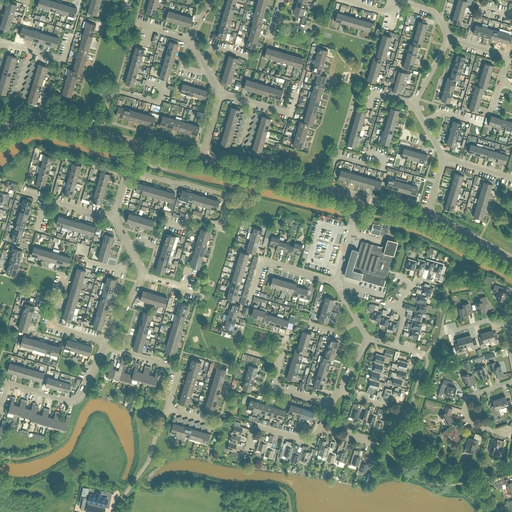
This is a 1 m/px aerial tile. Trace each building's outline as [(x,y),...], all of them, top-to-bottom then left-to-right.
[(45,0),(44,8),(50,9),(52,0),(51,0),(45,0)] [(50,9),(56,11),(59,1),(56,0),(56,1),(52,0),(50,9)] [(89,3),(88,5),(99,8),(100,2),(93,0),(90,0),(90,3),(89,3)] [(151,0),(149,0),(148,6),(156,8),(158,2),(151,0)] [(227,0),(226,6),(234,8),(236,2),(227,0)] [(298,0),(297,0),(296,6),(305,8),(307,2),(298,0)] [(56,11),(62,13),(64,4),(61,3),(61,1),(59,1),(56,11)] [(5,5),(4,7),(15,11),(17,4),(8,2),(6,6),(5,5)] [(62,13),(62,15),(64,16),(64,14),(68,15),(71,4),(68,3),(68,5),(64,4),(62,13)] [(257,3),(255,9),(264,11),(266,5),(257,3)] [(73,5),(71,4),(68,15),(74,17),(77,7),(73,6),(73,5)] [(456,4),(454,10),(463,12),(465,7),(456,4)] [(88,5),(87,7),(89,8),(87,12),(97,14),(99,8),(88,5)] [(146,12),(154,14),(156,8),(148,6),(146,12)] [(226,6),(224,12),(232,15),(234,8),(226,6)] [(300,14),(303,15),(305,8),(296,6),(294,12),(295,12),(294,15),(295,17),(297,17),(299,16),(300,14)] [(5,10),(4,14),(13,17),(15,11),(4,7),(3,10),(5,10)] [(255,9),(254,15),(263,17),(264,11),(255,9)] [(165,19),(172,21),(174,12),(168,10),(165,19)] [(454,10),(453,16),(462,18),(463,12),(454,10)] [(172,21),(178,23),(180,14),(174,12),(172,21)] [(224,12),(222,18),(231,21),(232,15),(224,12)] [(334,21),(340,23),(343,14),(337,12),(334,21)] [(1,17),(0,20),(11,23),(13,17),(4,14),(3,18),(1,17)] [(178,23),(184,25),(186,16),(180,14),(178,23)] [(340,23),(346,24),(349,15),(343,14),(340,23)] [(254,15),(252,21),(262,24),(262,23),(261,23),(263,17),(254,15)] [(354,17),(349,15),(346,24),(352,26),(355,16),(354,17)] [(193,18),(186,16),(184,25),(190,27),(193,18)] [(357,17),(355,16),(352,26),(358,28),(360,19),(357,18),(357,17)] [(451,22),(460,24),(462,18),(453,16),(451,22)] [(222,18),(220,24),(229,27),(231,21),(222,18)] [(358,28),(364,29),(366,20),(360,19),(358,28)] [(0,21),(1,22),(0,26),(9,29),(11,23),(0,20),(0,21)] [(372,22),(366,20),(364,29),(369,31),(372,22)] [(87,21),(85,27),(94,30),(96,24),(87,21)] [(253,21),(251,27),(260,30),(262,24),(252,21),(253,21)] [(418,21),(416,27),(425,29),(427,23),(418,21)] [(474,28),(472,33),(478,35),(481,26),(472,23),(471,27),(474,28)] [(220,24),(219,30),(227,33),(229,27),(220,24)] [(478,35),(484,37),(487,28),(481,26),(478,35)] [(23,39),(25,39),(28,29),(22,27),(19,36),(23,37),(23,39)] [(85,27),(83,33),(92,36),(94,30),(85,27)] [(251,27),(250,33),(259,36),(260,30),(251,27)] [(416,27),(415,32),(424,35),(425,29),(416,27)] [(484,37),(490,38),(492,29),(487,28),(484,37)] [(28,38),(32,40),(34,31),(28,29),(25,39),(28,40),(28,38)] [(490,38),(496,40),(498,31),(492,29),(490,38)] [(225,39),(227,33),(219,30),(217,36),(225,39)] [(35,42),(37,43),(40,32),(34,31),(32,40),(36,41),(35,42)] [(496,40),(501,42),(504,33),(498,31),(496,40)] [(40,42),(44,43),(46,34),(40,32),(37,43),(40,44),(40,42)] [(415,32),(413,38),(422,41),(424,35),(415,32)] [(83,33),(82,39),(91,42),(92,36),(83,33)] [(250,33),(248,39),(257,42),(259,36),(250,33)] [(510,35),(504,33),(501,42),(507,43),(510,35)] [(47,46),(49,46),(53,36),(46,34),(44,43),(48,44),(47,46)] [(382,34),(380,40),(389,42),(391,36),(390,36),(382,34)] [(59,38),(53,36),(49,46),(52,47),(52,46),(56,47),(59,38)] [(175,40),(170,38),(169,41),(170,41),(168,47),(177,49),(178,43),(174,42),(175,40)] [(413,38),(411,44),(420,47),(422,41),(413,38)] [(82,39),(80,45),(89,48),(91,42),(82,39)] [(246,45),(255,48),(257,42),(248,39),(246,45)] [(380,40),(379,46),(388,48),(389,42),(380,40)] [(409,43),(407,49),(416,52),(418,46),(420,47),(411,44),(409,43)] [(80,45),(78,52),(87,54),(89,48),(80,45)] [(136,46),(134,53),(142,55),(144,49),(136,46)] [(379,46),(377,51),(386,54),(388,48),(379,46)] [(168,47),(166,53),(175,55),(177,49),(168,47)] [(264,56),(270,58),(273,49),(267,47),(264,56)] [(318,47),(317,53),(326,56),(328,50),(318,47)] [(165,55),(167,51),(160,49),(157,59),(160,60),(162,54),(165,55)] [(270,58),(276,60),(279,51),(273,49),(270,58)] [(407,49),(406,55),(415,57),(416,52),(407,49)] [(276,60),(282,62),(285,53),(279,51),(276,60)] [(373,56),(384,60),(386,54),(377,51),(375,57),(373,56)] [(78,52),(76,58),(85,60),(87,54),(78,52)] [(134,53),(132,59),(141,61),(142,55),(134,53)] [(166,53),(165,59),(173,61),(175,55),(166,53)] [(282,62),(288,63),(291,54),(285,53),(282,62)] [(317,53),(315,59),(324,62),(326,56),(317,53)] [(288,63),(294,65),(297,56),(291,54),(288,63)] [(456,54),(454,60),(463,63),(465,57),(456,54)] [(7,55),(6,61),(15,64),(17,58),(7,55)] [(229,55),(227,61),(236,64),(238,58),(229,55)] [(406,55),(404,61),(413,63),(415,57),(406,55)] [(303,58),(297,56),(294,65),(301,67),(303,58)] [(373,56),(371,62),(380,65),(382,59),(384,60),(373,56)] [(76,58),(75,64),(84,66),(85,60),(76,58)] [(132,59),(130,65),(139,67),(141,61),(132,59)] [(165,59),(163,65),(171,68),(173,61),(165,59)] [(315,59),(313,65),(322,68),(324,62),(315,59)] [(454,60),(453,66),(462,68),(463,63),(454,60)] [(6,61),(4,67),(13,70),(15,64),(6,61)] [(227,61),(225,68),(234,70),(236,64),(227,61)] [(402,67),(411,69),(413,63),(404,61),(402,67)] [(371,62),(370,68),(379,71),(380,65),(371,62)] [(484,62),(482,68),(491,71),(493,65),(484,62)] [(38,64),(36,70),(45,73),(47,67),(38,64)] [(82,73),(84,66),(75,64),(73,70),(78,71),(78,72),(82,73)] [(130,65),(129,71),(137,73),(139,67),(130,65)] [(163,65),(161,71),(170,74),(171,68),(163,65)] [(311,72),(314,72),(317,73),(321,74),(322,68),(313,65),(311,72)] [(453,66),(451,71),(460,74),(462,68),(453,66)] [(4,67),(2,73),(11,76),(13,70),(4,67)] [(78,72),(78,71),(73,70),(69,68),(67,75),(76,77),(78,72)] [(225,68),(223,74),(233,76),(234,70),(225,68)] [(370,68),(368,74),(377,76),(379,71),(370,68)] [(482,68),(480,74),(489,77),(491,71),(482,68)] [(394,72),(394,75),(406,78),(408,73),(393,69),(392,72),(394,72)] [(36,70),(34,76),(43,79),(45,73),(36,70)] [(129,71),(127,77),(135,79),(137,73),(129,71)] [(168,80),(170,74),(161,71),(159,77),(168,80)] [(451,71),(449,77),(456,79),(458,80),(460,74),(451,71)] [(327,76),(321,74),(317,73),(314,72),(313,76),(312,76),(311,78),(316,79),(325,82),(327,76)] [(2,73),(0,79),(9,82),(11,76),(2,73)] [(223,74),(222,80),(231,82),(233,76),(223,74)] [(368,74),(366,80),(375,82),(377,76),(368,74)] [(480,74),(479,80),(488,82),(489,77),(480,74)] [(67,75),(66,81),(75,83),(76,77),(67,75)] [(391,77),(390,79),(405,83),(406,78),(394,75),(393,77),(391,77)] [(34,76),(32,82),(42,85),(43,79),(34,76)] [(246,79),(243,88),(250,90),(252,81),(246,79),(247,76),(245,76),(244,78),(246,79)] [(447,76),(445,82),(454,85),(456,79),(449,77),(447,76)] [(127,77),(125,83),(134,86),(135,79),(127,77)] [(0,79),(0,85),(8,88),(9,82),(0,79)] [(316,79),(314,85),(323,88),(325,82),(316,79)] [(394,83),(394,86),(404,88),(405,83),(390,79),(389,82),(394,83)] [(479,80),(477,85),(477,86),(484,88),(486,88),(488,82),(479,80)] [(66,81),(64,87),(73,89),(75,83),(66,81)] [(250,90),(256,91),(258,82),(252,81),(250,90)] [(32,82),(30,88),(40,91),(42,85),(32,82)] [(256,91),(262,93),(264,84),(258,82),(256,91)] [(445,82),(444,88),(452,91),(454,85),(445,82)] [(180,92),(186,94),(189,85),(182,83),(180,92)] [(262,93),(268,95),(270,86),(264,84),(262,93)] [(186,94),(192,96),(195,87),(189,85),(186,94)] [(314,85),(312,92),(321,94),(323,88),(314,85)] [(475,85),(473,91),(482,93),(484,88),(477,86),(477,85),(475,85)] [(268,95),(274,97),(276,88),(270,86),(268,95)] [(402,94),(404,88),(394,86),(393,88),(388,87),(387,89),(402,94)] [(62,93),(71,96),(73,89),(64,87),(62,93)] [(192,96),(198,97),(201,88),(195,87),(192,96)] [(30,88),(29,94),(38,97),(40,91),(30,88)] [(198,97),(200,98),(204,99),(207,90),(201,88),(198,97)] [(283,90),(276,88),(274,97),(280,99),(283,90)] [(444,88),(442,94),(451,97),(452,91),(444,88)] [(473,91),(471,96),(480,99),(482,93),(473,91)] [(312,92),(310,98),(319,100),(321,94),(312,92)] [(27,101),(36,103),(38,97),(29,94),(27,101)] [(440,100),(449,102),(451,97),(442,94),(440,100)] [(471,96),(470,102),(479,105),(480,99),(471,96)] [(310,98),(309,104),(318,106),(319,100),(310,98)] [(116,115),(122,117),(124,108),(121,107),(123,100),(118,99),(116,106),(118,107),(116,115)] [(470,102),(468,108),(477,111),(479,105),(470,102)] [(309,104),(307,110),(316,113),(318,106),(309,104)] [(231,107),(229,113),(238,116),(240,109),(231,107)] [(390,107),(388,113),(397,116),(399,110),(390,107)] [(122,117),(128,118),(131,109),(124,108),(122,117)] [(128,118),(134,120),(137,111),(131,109),(128,118)] [(356,109),(355,115),(364,118),(365,112),(356,109)] [(307,110),(305,116),(314,119),(316,113),(307,110)] [(134,120),(140,122),(143,113),(137,111),(134,120)] [(140,122),(146,124),(149,115),(143,113),(140,122)] [(229,113),(227,119),(236,122),(238,116),(229,113)] [(388,113),(386,119),(395,121),(397,116),(388,113)] [(149,115),(146,124),(152,126),(155,116),(149,115)] [(160,124),(166,126),(169,117),(163,115),(160,124)] [(355,115),(353,121),(362,123),(364,118),(355,115)] [(488,124),(494,126),(496,117),(490,115),(488,124)] [(261,116),(260,122),(269,124),(271,118),(261,116)] [(312,125),(314,119),(305,116),(303,122),(309,124),(312,125)] [(166,126),(172,128),(175,119),(169,117),(166,126)] [(494,126),(497,127),(496,130),(498,131),(499,127),(502,119),(496,117),(494,126)] [(172,128),(178,130),(181,120),(175,119),(172,128)] [(227,119),(226,125),(235,128),(236,122),(227,119)] [(386,119),(385,125),(394,127),(395,121),(386,119)] [(499,127),(505,129),(508,120),(502,119),(499,127)] [(178,130),(184,131),(187,122),(181,120),(178,130)] [(456,120),(456,122),(453,121),(451,127),(460,129),(462,123),(460,123),(461,121),(456,120)] [(307,130),(309,124),(303,122),(300,121),(298,127),(307,130)] [(353,121),(351,127),(360,129),(362,123),(353,121)] [(184,131),(190,133),(193,124),(187,122),(184,131)] [(260,122),(258,128),(267,131),(269,124),(260,122)] [(199,126),(193,124),(190,133),(197,135),(199,126)] [(226,125),(224,131),(233,134),(235,128),(226,125)] [(385,125),(383,130),(392,133),(394,127),(385,125)] [(298,127),(296,133),(305,136),(307,130),(298,127)] [(351,127),(350,132),(359,135),(360,129),(351,127)] [(451,127),(449,132),(458,135),(460,129),(451,127)] [(258,128),(256,134),(265,137),(267,131),(258,128)] [(383,130),(381,136),(390,139),(392,133),(383,130)] [(224,131),(222,137),(231,140),(233,134),(224,131)] [(350,132),(348,138),(357,141),(359,135),(350,132)] [(449,132),(447,138),(456,141),(458,135),(449,132)] [(296,133),(294,139),(304,142),(305,136),(296,133)] [(256,134),(254,140),(263,143),(265,137),(256,134)] [(381,136),(380,142),(389,145),(390,139),(381,136)] [(222,137),(220,143),(229,146),(231,140),(222,137)] [(348,138),(346,144),(355,147),(357,141),(348,138)] [(455,147),(456,141),(447,138),(446,144),(455,147)] [(294,139),(293,139),(292,142),(293,143),(293,145),(302,148),(304,142),(294,139)] [(254,140),(252,146),(262,149),(263,143),(254,140)] [(467,153),(473,154),(476,145),(470,144),(467,153)] [(476,145),(473,154),(479,156),(482,147),(478,146),(479,144),(477,144),(476,145)] [(482,147),(479,156),(485,158),(487,149),(484,148),(485,145),(483,144),(482,147)] [(251,152),(260,155),(262,149),(252,146),(251,152)] [(488,149),(487,149),(485,158),(491,159),(493,150),(493,151),(494,148),(489,146),(488,149)] [(400,156),(406,158),(409,149),(403,147),(400,156)] [(406,158),(412,160),(415,151),(409,149),(406,158)] [(491,159),(496,161),(499,152),(493,151),(493,150),(491,159)] [(502,163),(505,154),(506,151),(500,150),(499,152),(496,161),(502,163)] [(412,160),(418,161),(421,152),(415,151),(412,160)] [(427,154),(421,152),(418,161),(424,163),(427,154)] [(44,155),(42,161),(51,163),(53,157),(44,155)] [(42,161),(41,167),(49,169),(51,163),(42,161)] [(73,163),(71,169),(79,171),(81,165),(73,163)] [(41,167),(39,173),(47,175),(49,169),(41,167)] [(71,169),(69,175),(78,178),(79,171),(71,169)] [(338,178),(344,180),(346,171),(340,169),(338,178)] [(101,171),(99,177),(108,180),(109,173),(101,171)] [(344,180),(349,181),(352,172),(346,171),(344,180)] [(349,181),(355,183),(358,174),(352,172),(349,181)] [(37,179),(46,181),(47,175),(39,173),(38,176),(35,175),(35,178),(37,179)] [(462,181),(463,175),(454,173),(453,179),(462,181)] [(355,183),(361,185),(363,176),(358,174),(355,183)] [(69,175),(67,181),(76,184),(78,178),(69,175)] [(361,185),(367,186),(369,177),(363,176),(361,185)] [(99,177),(97,183),(106,186),(108,180),(99,177)] [(367,186),(372,188),(375,179),(369,177),(367,186)] [(391,188),(397,190),(400,179),(395,177),(394,179),(391,188)] [(386,186),(391,188),(394,179),(388,178),(386,186)] [(44,188),(46,181),(37,179),(35,185),(44,188)] [(381,181),(375,179),(372,188),(378,190),(380,185),(381,181)] [(403,192),(406,183),(406,180),(400,179),(397,190),(403,192)] [(460,187),(462,181),(453,179),(451,184),(460,187)] [(67,181),(66,187),(74,190),(76,184),(67,181)] [(135,191),(142,193),(145,182),(142,181),(142,183),(138,182),(135,191)] [(481,187),(490,190),(492,184),(483,181),(482,184),(480,184),(480,187),(481,187)] [(142,193),(148,195),(150,185),(147,184),(147,183),(145,182),(142,193)] [(412,182),(411,184),(409,193),(415,195),(417,186),(414,185),(415,183),(412,182)] [(97,183),(96,189),(104,192),(106,186),(97,183)] [(403,192),(409,193),(411,184),(406,183),(403,192)] [(458,193),(460,187),(451,184),(449,190),(458,193)] [(148,195),(154,196),(157,186),(155,185),(154,186),(150,185),(148,195)] [(154,196),(160,198),(162,189),(159,188),(159,186),(157,186),(154,196)] [(66,187),(64,193),(72,196),(74,190),(66,187)] [(481,187),(480,193),(489,195),(490,190),(481,187)] [(160,198),(166,200),(169,189),(167,188),(166,190),(162,189),(160,198)] [(96,189),(94,196),(102,198),(104,192),(96,189)] [(169,189),(166,200),(170,201),(168,207),(173,208),(176,198),(173,197),(175,192),(171,191),(171,190),(169,189)] [(179,199),(186,200),(189,190),(187,189),(186,191),(182,190),(179,199)] [(186,200),(192,202),(194,193),(191,192),(191,191),(189,190),(186,200)] [(456,199),(458,193),(449,190),(447,196),(456,199)] [(0,203),(0,204),(0,203),(2,205),(3,202),(7,203),(10,196),(9,194),(6,193),(0,191),(0,203)] [(192,202),(198,204),(201,193),(199,193),(198,194),(194,193),(192,202)] [(198,204),(200,205),(204,206),(207,197),(203,196),(203,194),(201,193),(198,204)] [(480,193),(478,199),(487,201),(489,195),(480,193)] [(90,199),(89,203),(93,204),(94,202),(101,204),(102,198),(94,196),(93,200),(90,199)] [(204,206),(210,208),(213,197),(211,196),(210,198),(207,197),(204,206)] [(455,204),(456,199),(447,196),(446,202),(455,204)] [(215,198),(213,197),(210,208),(216,209),(219,200),(215,199),(215,198)] [(19,204),(21,205),(30,208),(32,202),(23,199),(22,203),(20,202),(19,204)] [(478,199),(476,204),(485,207),(487,201),(478,199)] [(453,210),(455,204),(446,202),(444,208),(453,210)] [(476,204),(475,210),(483,213),(485,207),(476,204)] [(21,205),(20,211),(28,213),(30,208),(21,205)] [(482,219),(483,213),(475,210),(473,216),(482,219)] [(20,211),(18,216),(27,219),(28,213),(20,211)] [(130,224),(132,225),(135,214),(129,213),(127,222),(131,223),(130,224)] [(135,224),(139,225),(141,216),(135,214),(132,225),(134,226),(135,224)] [(56,224),(62,226),(65,216),(63,215),(63,216),(59,215),(56,224)] [(18,216),(16,222),(25,225),(27,219),(18,216)] [(62,226),(68,228),(71,219),(67,218),(68,216),(65,216),(62,226)] [(142,228),(144,228),(148,218),(141,216),(139,225),(143,226),(142,228)] [(154,220),(148,218),(144,228),(147,229),(147,228),(151,229),(154,220)] [(68,228),(74,230),(77,219),(75,219),(75,220),(71,219),(68,228)] [(74,230),(80,231),(83,223),(79,221),(80,220),(77,219),(74,230)] [(376,226),(373,225),(371,232),(378,233),(378,234),(379,234),(381,235),(382,233),(384,234),(384,232),(387,233),(389,224),(378,221),(377,224),(377,223),(376,226)] [(16,222),(14,228),(23,231),(25,225),(16,222)] [(80,231),(87,233),(85,238),(90,223),(87,222),(87,224),(83,223),(80,231)] [(88,235),(89,234),(93,235),(96,226),(91,225),(92,223),(90,223),(85,238),(88,239),(89,236),(88,235)] [(253,227),(252,233),(260,235),(262,229),(253,227)] [(14,228),(13,234),(22,236),(23,231),(14,228)] [(201,228),(199,235),(210,238),(210,235),(209,235),(210,231),(201,228)] [(102,236),(104,236),(103,240),(114,243),(114,241),(113,240),(114,236),(111,235),(112,232),(104,230),(102,236)] [(164,237),(163,239),(174,242),(175,236),(166,233),(165,237),(164,237)] [(252,233),(250,239),(259,241),(260,235),(252,233)] [(20,242),(22,236),(13,234),(11,240),(20,242)] [(199,235),(197,241),(206,243),(207,240),(209,240),(210,238),(199,235)] [(272,236),(271,239),(269,246),(273,247),(274,243),(277,244),(278,240),(279,240),(280,237),(276,236),(276,237),(272,236)] [(164,242),(163,246),(172,248),(174,242),(163,239),(162,241),(164,242)] [(250,239),(248,245),(257,247),(259,241),(250,239)] [(362,241),(360,251),(353,249),(345,275),(383,286),(396,241),(388,239),(386,247),(382,246),(382,247),(362,241)] [(103,240),(101,246),(110,249),(111,245),(113,245),(114,243),(103,240)] [(283,242),(279,240),(278,240),(277,244),(275,251),(280,252),(281,248),(284,249),(286,244),(286,241),(283,241),(283,242)] [(197,241),(195,247),(206,250),(207,248),(205,247),(206,243),(197,241)] [(294,242),(294,244),(294,245),(292,252),(291,253),(296,254),(297,250),(300,251),(302,244),(299,243),(299,244),(294,242)] [(290,245),(286,244),(284,249),(283,254),(287,255),(289,251),(292,252),(294,245),(294,244),(291,244),(290,245)] [(248,245),(246,251),(255,253),(257,247),(248,245)] [(35,258),(37,258),(40,248),(34,246),(31,255),(35,256),(35,258)] [(101,246),(99,252),(110,255),(111,253),(109,252),(110,249),(101,246)] [(160,249),(160,251),(170,254),(172,248),(163,246),(162,249),(160,249)] [(191,250),(191,252),(203,255),(204,252),(205,252),(206,250),(195,247),(194,251),(191,250)] [(13,248),(11,254),(22,257),(23,255),(21,255),(22,251),(13,248)] [(40,258),(44,259),(46,250),(40,248),(37,258),(39,259),(40,258)] [(47,261),(49,262),(52,252),(46,250),(44,259),(48,260),(47,261)] [(160,254),(159,258),(168,261),(170,254),(160,251),(159,254),(160,254)] [(241,251),(239,257),(247,260),(249,253),(241,251)] [(52,261),(56,262),(58,253),(52,252),(49,262),(52,263),(52,261)] [(109,257),(110,255),(99,252),(98,258),(107,261),(108,257),(109,257)] [(194,253),(192,259),(203,262),(203,260),(202,259),(203,255),(191,252),(194,253)] [(59,265),(61,265),(64,255),(58,253),(56,262),(60,263),(59,265)] [(11,254),(10,260),(19,263),(20,259),(21,260),(22,257),(11,254)] [(71,257),(64,255),(61,265),(64,266),(64,265),(68,266),(71,257)] [(239,257),(237,263),(245,266),(247,260),(239,257)] [(157,261),(156,264),(166,267),(168,261),(159,258),(158,262),(157,261)] [(412,275),(414,269),(417,261),(416,261),(408,258),(405,269),(410,270),(409,274),(412,275)] [(422,276),(423,269),(426,261),(417,258),(416,261),(417,261),(414,269),(419,270),(417,274),(422,276)] [(192,259),(190,265),(199,268),(200,264),(202,264),(203,262),(192,259)] [(426,259),(426,261),(423,269),(428,270),(427,275),(431,276),(432,272),(435,261),(426,259)] [(10,260),(8,266),(18,269),(19,267),(17,267),(19,263),(10,260)] [(441,281),(443,277),(443,275),(440,274),(444,264),(435,261),(432,272),(437,273),(435,277),(439,278),(439,280),(441,281)] [(237,263),(235,269),(244,271),(245,266),(237,263)] [(156,264),(155,266),(157,266),(156,270),(165,273),(166,267),(156,264)] [(6,273),(15,275),(16,271),(18,272),(18,269),(8,266),(6,273)] [(74,272),(74,274),(84,277),(86,271),(77,268),(76,272),(74,272)] [(235,269),(233,275),(242,277),(244,271),(235,269)] [(74,277),(73,280),(82,283),(84,277),(74,274),(73,276),(74,277)] [(233,275),(232,281),(240,283),(242,277),(233,275)] [(270,285),(276,287),(279,278),(272,276),(271,281),(268,280),(267,286),(270,287),(270,285)] [(107,277),(105,283),(116,286),(116,284),(115,284),(116,279),(107,277)] [(276,287),(282,289),(285,280),(279,278),(276,287)] [(71,284),(70,286),(81,289),(82,283),(73,280),(72,284),(71,284)] [(282,289),(288,290),(290,282),(285,280),(282,289)] [(232,281),(230,287),(239,289),(240,283),(232,281)] [(288,290),(291,291),(290,293),(293,294),(294,292),(296,286),(297,283),(290,282),(288,290)] [(105,283),(103,289),(113,292),(114,288),(115,289),(116,286),(105,283)] [(415,292),(417,293),(428,296),(430,297),(433,288),(429,287),(430,285),(424,283),(424,285),(422,285),(421,290),(416,288),(415,292)] [(504,288),(494,284),(492,291),(497,293),(496,298),(504,300),(505,296),(506,297),(507,293),(506,293),(507,292),(503,291),(504,288)] [(71,289),(70,292),(79,295),(81,289),(70,286),(69,288),(71,289)] [(293,294),(299,296),(299,295),(302,287),(296,286),(294,292),(293,294)] [(230,287),(228,293),(237,295),(239,289),(230,287)] [(300,296),(299,299),(308,302),(310,295),(306,294),(308,289),(302,287),(299,295),(299,296),(300,296)] [(103,289),(102,295),(112,298),(113,296),(111,296),(113,292),(103,289)] [(140,299),(146,301),(149,292),(143,290),(141,295),(138,294),(137,298),(140,299)] [(67,296),(66,298),(77,301),(79,295),(70,292),(69,296),(67,296)] [(146,301),(152,303),(155,294),(149,292),(146,301)] [(226,299),(235,302),(237,295),(228,293),(226,299)] [(410,300),(417,302),(425,304),(428,296),(417,293),(416,298),(411,296),(410,300)] [(152,303),(158,304),(161,295),(155,294),(152,303)] [(102,295),(100,301),(109,304),(110,300),(111,301),(112,298),(102,295)] [(167,297),(161,295),(158,304),(165,306),(167,297)] [(321,301),(324,302),(332,305),(334,299),(325,296),(324,300),(321,299),(321,301)] [(475,303),(477,312),(485,311),(483,303),(487,302),(485,296),(480,298),(481,302),(475,303)] [(67,301),(66,305),(75,307),(77,301),(66,298),(66,300),(67,301)] [(21,305),(24,306),(23,310),(34,313),(34,310),(33,310),(34,306),(32,305),(33,302),(23,299),(21,305)] [(100,301),(98,307),(108,310),(109,308),(108,308),(109,304),(100,301)] [(176,304),(179,305),(178,308),(188,311),(189,309),(187,309),(188,305),(179,302),(177,301),(176,304)] [(226,307),(230,308),(230,309),(238,311),(240,305),(231,302),(231,303),(227,302),(226,307)] [(324,302),(322,308),(330,311),(332,305),(324,302)] [(403,307),(410,309),(412,310),(423,313),(425,314),(428,305),(425,304),(417,302),(416,307),(404,303),(403,307)] [(368,311),(373,312),(371,319),(379,322),(382,311),(377,310),(379,305),(371,303),(368,311)] [(459,308),(461,317),(468,316),(467,313),(471,312),(469,303),(461,305),(462,307),(459,308)] [(64,308),(63,310),(73,313),(75,307),(66,305),(65,308),(64,308)] [(251,316),(257,318),(260,309),(259,309),(256,308),(257,305),(255,305),(254,307),(251,316)] [(98,307),(96,313),(105,316),(106,313),(108,313),(108,310),(98,307)] [(260,309),(257,318),(263,319),(265,313),(265,311),(262,310),(263,307),(260,307),(259,309),(260,309)] [(178,308),(176,314),(185,317),(186,313),(187,314),(188,311),(178,308)] [(322,308),(320,314),(329,317),(330,311),(322,308)] [(230,309),(228,314),(237,317),(238,311),(230,309)] [(378,324),(387,327),(390,316),(385,315),(387,310),(383,309),(382,311),(379,322),(378,324)] [(23,310),(21,316),(31,318),(32,315),(33,315),(34,313),(23,310)] [(63,310),(62,313),(64,313),(62,317),(72,320),(73,313),(63,310)] [(405,317),(412,319),(420,321),(422,316),(424,317),(426,314),(425,314),(423,313),(412,310),(411,315),(406,313),(405,317)] [(141,315),(140,317),(151,320),(153,314),(144,312),(142,316),(141,315)] [(96,313),(94,320),(105,323),(106,320),(104,320),(105,316),(96,313)] [(262,321),(268,323),(271,314),(265,313),(263,319),(262,321)] [(176,314),(174,320),(185,323),(185,321),(184,321),(185,317),(176,314)] [(228,314),(226,320),(235,323),(237,317),(228,314)] [(268,323),(274,325),(277,316),(271,314),(268,323)] [(290,314),(289,320),(283,318),(280,327),(286,328),(288,322),(293,323),(295,315),(290,314)] [(318,320),(327,323),(329,317),(320,314),(318,320)] [(390,314),(390,316),(387,327),(386,329),(395,332),(398,321),(393,320),(394,316),(390,314)] [(21,316),(20,322),(30,325),(31,323),(29,322),(31,318),(21,316)] [(274,325),(280,327),(283,318),(277,316),(274,325)] [(149,327),(151,320),(140,317),(139,320),(141,320),(140,324),(149,327)] [(405,327),(409,328),(420,331),(422,322),(420,321),(412,319),(411,324),(406,322),(405,327)] [(93,326),(102,328),(103,325),(104,325),(105,323),(94,320),(93,326)] [(174,320),(173,324),(170,323),(169,326),(172,327),(172,326),(181,329),(182,325),(184,326),(185,323),(174,320)] [(243,325),(235,323),(226,320),(223,320),(223,321),(226,322),(224,326),(228,327),(227,331),(236,334),(237,329),(233,328),(234,325),(239,326),(239,327),(242,328),(243,325)] [(30,327),(30,325),(20,322),(18,328),(27,331),(28,327),(30,327)] [(147,333),(149,327),(140,324),(139,328),(137,327),(137,329),(147,333)] [(172,327),(170,332),(181,336),(182,333),(180,333),(181,329),(172,326),(172,327)] [(417,339),(420,331),(409,328),(408,332),(404,331),(403,335),(417,339)] [(137,332),(136,336),(145,339),(147,333),(137,329),(136,332),(137,332)] [(302,330),(301,336),(309,339),(311,333),(302,330)] [(492,330),(486,332),(489,341),(494,339),(495,343),(499,342),(496,334),(493,335),(492,330)] [(170,332),(169,339),(178,341),(179,337),(180,338),(181,336),(170,332)] [(479,339),(481,347),(485,346),(484,342),(489,341),(486,332),(481,333),(482,338),(479,339)] [(21,345),(27,347),(30,336),(27,335),(27,337),(23,336),(20,335),(17,344),(20,345),(21,345)] [(470,335),(463,337),(466,346),(471,345),(472,349),(477,347),(475,340),(472,341),(470,335)] [(27,347),(33,348),(35,339),(32,338),(32,337),(30,336),(27,347)] [(134,339),(133,341),(144,344),(145,339),(136,336),(135,340),(134,339)] [(301,336),(299,343),(307,345),(309,339),(301,336)] [(455,346),(457,353),(463,352),(461,348),(466,346),(463,337),(457,339),(458,345),(455,346)] [(65,348),(71,350),(74,339),(72,338),(71,340),(67,339),(65,348)] [(328,344),(337,347),(338,341),(330,338),(329,342),(325,341),(325,344),(328,344)] [(33,348),(39,350),(42,340),(39,339),(39,340),(35,339),(33,348)] [(71,350),(77,351),(80,342),(76,341),(76,340),(74,339),(71,350)] [(169,339),(167,345),(177,348),(178,346),(177,345),(178,341),(169,339)] [(39,350),(45,352),(47,343),(44,342),(44,340),(42,340),(39,350)] [(133,341),(132,344),(134,344),(133,348),(142,351),(144,344),(133,341)] [(45,352),(51,354),(54,343),(52,342),(51,344),(47,343),(45,352)] [(77,351),(83,353),(86,343),(84,342),(83,343),(80,342),(77,351)] [(56,344),(54,343),(51,354),(57,355),(60,346),(56,345),(56,344)] [(88,343),(86,343),(83,353),(89,355),(92,346),(88,345),(88,343)] [(306,351),(307,345),(299,343),(297,348),(304,350),(306,351)] [(328,344),(326,351),(335,353),(337,347),(328,344)] [(177,350),(177,348),(167,345),(165,351),(174,354),(175,350),(177,350)] [(304,350),(297,348),(295,348),(293,354),(302,356),(304,350)] [(335,353),(326,351),(325,356),(331,358),(333,359),(335,353)] [(373,362),(375,362),(384,364),(385,360),(389,361),(390,357),(391,358),(392,354),(385,352),(384,355),(376,353),(373,362)] [(293,354),(292,360),(300,362),(302,356),(293,354)] [(322,356),(321,362),(329,364),(331,358),(325,356),(322,356)] [(192,359),(190,365),(199,368),(201,361),(192,359)] [(391,367),(397,368),(405,371),(405,370),(408,362),(398,359),(396,364),(392,363),(391,367)] [(107,376),(113,378),(115,370),(112,369),(115,361),(112,360),(107,376)] [(292,360),(290,366),(299,368),(300,362),(292,360)] [(7,371),(13,373),(15,364),(9,362),(7,371)] [(321,362),(320,365),(317,364),(316,367),(319,368),(327,370),(329,364),(321,362)] [(375,362),(373,370),(383,373),(384,369),(388,370),(389,366),(384,364),(375,362)] [(496,367),(494,362),(488,364),(491,371),(494,370),(496,376),(503,374),(500,365),(496,367)] [(113,378),(119,380),(123,364),(121,363),(119,371),(115,370),(113,378)] [(136,363),(135,367),(132,378),(138,380),(140,372),(137,371),(139,363),(136,363)] [(13,373),(19,375),(21,366),(15,364),(13,373)] [(119,380),(125,382),(127,373),(124,372),(126,365),(123,364),(119,380)] [(249,364),(248,370),(265,375),(256,373),(258,367),(249,364)] [(138,380),(143,382),(148,366),(145,365),(143,373),(140,372),(138,380)] [(190,365),(188,371),(197,374),(199,368),(190,365)] [(480,367),(480,368),(476,370),(477,370),(474,371),(476,376),(478,375),(479,378),(482,377),(483,378),(486,377),(485,375),(488,373),(485,365),(480,367)] [(19,375),(24,376),(27,367),(21,366),(19,375)] [(130,383),(132,378),(135,367),(132,366),(130,374),(127,373),(125,382),(130,383)] [(143,382),(149,384),(152,375),(148,374),(151,367),(148,366),(143,382)] [(217,366),(215,373),(225,375),(226,369),(217,366)] [(290,366),(288,372),(300,375),(297,374),(299,368),(290,366)] [(24,376),(30,378),(33,369),(27,367),(24,376)] [(319,368),(317,374),(326,376),(327,370),(319,368)] [(389,375),(393,376),(403,379),(404,379),(407,371),(405,370),(405,371),(397,368),(396,372),(392,371),(390,371),(389,375)] [(30,378),(36,380),(39,371),(33,369),(30,378)] [(155,376),(152,375),(149,384),(155,385),(160,369),(157,369),(155,376)] [(254,379),(256,375),(264,378),(265,375),(248,370),(246,376),(263,381),(254,379)] [(387,374),(385,374),(383,373),(373,370),(371,370),(369,378),(370,379),(379,381),(380,377),(385,378),(387,374)] [(45,372),(39,371),(36,380),(42,381),(45,372)] [(188,371),(187,377),(196,380),(197,374),(188,371)] [(288,372),(286,378),(295,380),(296,377),(299,378),(300,375),(288,372)] [(215,373),(214,379),(223,381),(225,375),(215,373)] [(467,373),(461,376),(465,385),(469,383),(470,385),(475,383),(472,375),(468,376),(467,373)] [(317,374),(316,379),(324,382),(326,376),(317,374)] [(246,376),(244,382),(253,385),(254,381),(255,381),(262,383),(263,381),(246,376)] [(386,383),(392,385),(401,387),(403,379),(393,376),(392,380),(388,379),(386,383)] [(45,385),(51,387),(53,378),(48,377),(45,385)] [(187,377),(185,383),(194,386),(196,380),(187,377)] [(51,387),(57,389),(59,380),(53,378),(51,387)] [(66,378),(65,382),(62,390),(67,392),(68,392),(71,383),(72,380),(66,378)] [(214,379),(212,385),(221,387),(223,381),(214,379)] [(322,388),(324,382),(316,379),(314,386),(322,388)] [(384,382),(379,381),(370,379),(368,387),(378,390),(379,385),(383,387),(384,382)] [(57,389),(62,390),(65,382),(59,380),(57,389)] [(443,380),(441,386),(447,388),(445,393),(453,395),(454,392),(455,392),(456,388),(455,388),(456,387),(452,386),(453,383),(443,380)] [(251,391),(253,385),(244,382),(242,388),(251,391)] [(185,383),(183,389),(192,392),(194,386),(185,383)] [(212,385),(210,391),(219,393),(221,387),(212,385)] [(388,399),(389,394),(400,396),(402,387),(401,387),(392,385),(391,389),(385,388),(382,397),(388,399)] [(183,389),(181,395),(190,398),(192,392),(183,389)] [(210,391),(208,397),(217,399),(219,393),(210,391)] [(179,402),(188,404),(190,398),(181,395),(179,402)] [(8,412),(14,413),(16,405),(13,404),(16,397),(12,396),(9,407),(8,412)] [(505,396),(499,398),(502,407),(505,406),(506,410),(511,408),(511,406),(510,401),(507,402),(505,396)] [(208,397),(206,403),(216,405),(217,399),(208,397)] [(14,413),(20,415),(24,399),(22,398),(19,406),(16,405),(14,413)] [(499,398),(492,400),(495,407),(491,408),(494,414),(500,412),(498,408),(502,407),(499,398)] [(20,415),(25,417),(28,408),(25,408),(27,400),(24,399),(20,415)] [(247,408),(254,410),(256,401),(250,399),(247,408)] [(254,410),(259,412),(262,403),(256,401),(254,410)] [(25,417),(31,418),(36,403),(33,402),(31,409),(28,408),(25,417)] [(31,418),(31,421),(36,423),(39,414),(36,413),(37,410),(37,408),(38,406),(35,405),(36,403),(31,418)] [(205,409),(214,412),(216,405),(206,403),(205,409)] [(259,412),(265,413),(268,405),(262,403),(259,412)] [(357,419),(358,417),(360,409),(356,408),(357,404),(353,403),(349,417),(357,419)] [(358,417),(366,420),(369,410),(364,409),(366,405),(361,403),(360,409),(358,417)] [(288,413),(294,414),(296,406),(290,404),(288,413)] [(265,413),(271,415),(274,406),(268,405),(265,413)] [(271,415),(277,417),(280,408),(274,406),(271,415)] [(294,414),(300,416),(302,407),(296,406),(294,414)] [(374,407),(370,406),(369,410),(366,420),(365,421),(374,424),(377,414),(372,413),(374,407)] [(443,413),(439,415),(441,419),(442,418),(446,425),(452,421),(449,416),(452,408),(445,406),(443,413)] [(36,423),(42,424),(47,408),(44,407),(42,415),(39,414),(36,423)] [(300,416),(306,418),(308,409),(302,407),(300,416)] [(42,424),(48,426),(50,417),(47,417),(50,409),(47,408),(42,424)] [(286,410),(280,408),(277,417),(283,419),(286,410)] [(378,408),(377,414),(374,424),(372,429),(381,431),(384,421),(380,419),(382,410),(378,408)] [(314,411),(308,409),(306,418),(312,419),(314,411)] [(48,426),(54,428),(58,412),(56,411),(53,418),(50,417),(48,426)] [(54,428),(59,429),(62,421),(59,420),(61,412),(58,412),(54,428)] [(65,422),(62,421),(59,429),(65,431),(70,415),(67,414),(65,422)] [(235,420),(234,423),(231,432),(241,435),(243,431),(247,432),(248,428),(240,425),(241,422),(235,420)] [(171,432),(177,434),(179,424),(173,423),(171,432)] [(177,434),(183,435),(186,426),(179,424),(177,434)] [(183,435),(189,437),(192,428),(186,426),(183,435)] [(441,429),(443,431),(441,432),(442,433),(442,435),(443,435),(444,437),(447,435),(452,442),(460,437),(454,428),(452,430),(450,427),(445,430),(444,427),(441,429)] [(189,437),(195,439),(198,430),(192,428),(189,437)] [(195,439),(201,441),(204,432),(198,430),(195,439)] [(210,433),(204,432),(201,441),(207,443),(210,433)] [(231,432),(229,441),(239,444),(239,443),(240,439),(244,440),(245,436),(241,435),(231,432)] [(468,438),(464,450),(475,453),(477,443),(480,444),(482,435),(475,433),(473,439),(468,438)] [(256,450),(264,452),(265,452),(268,441),(263,440),(265,436),(260,435),(256,450)] [(268,441),(265,452),(264,452),(263,455),(272,458),(275,448),(271,447),(274,436),(270,435),(268,441)] [(321,459),(325,460),(326,457),(329,446),(325,445),(326,441),(322,440),(323,439),(319,437),(317,444),(321,445),(318,454),(322,456),(321,459)] [(347,458),(344,458),(346,451),(342,450),(344,440),(340,439),(336,453),(334,460),(335,460),(339,461),(337,465),(343,467),(344,462),(345,463),(347,458)] [(492,453),(497,454),(497,456),(500,457),(503,447),(500,446),(501,441),(497,440),(497,441),(492,439),(489,449),(493,450),(492,453)] [(282,455),(290,458),(294,447),(290,446),(291,442),(286,440),(283,449),(280,447),(277,456),(282,457),(282,455)] [(243,445),(241,444),(239,443),(239,444),(229,441),(226,449),(231,451),(230,455),(239,457),(240,453),(236,452),(238,447),(242,449),(243,445)] [(334,463),(335,460),(334,460),(336,453),(332,451),(335,442),(331,441),(329,446),(326,457),(325,460),(334,463)] [(298,463),(299,459),(300,453),(296,452),(298,445),(295,444),(294,447),(290,458),(289,461),(298,463)] [(303,445),(300,453),(299,459),(307,462),(310,452),(305,450),(307,446),(303,445)] [(350,464),(358,466),(361,456),(357,454),(358,450),(354,449),(350,464)] [(363,450),(361,456),(358,466),(357,470),(365,473),(370,457),(364,456),(366,451),(363,450)] [(496,487),(498,487),(502,487),(502,488),(506,487),(508,493),(511,492),(511,481),(509,482),(508,478),(497,481),(497,483),(495,483),(496,487)] [(89,488),(80,486),(77,500),(82,501),(83,495),(87,496),(89,488)] [(87,502),(106,507),(108,499),(101,497),(102,493),(97,492),(96,496),(89,494),(87,502)] [(104,511),(105,508),(87,503),(85,511),(104,511)]
